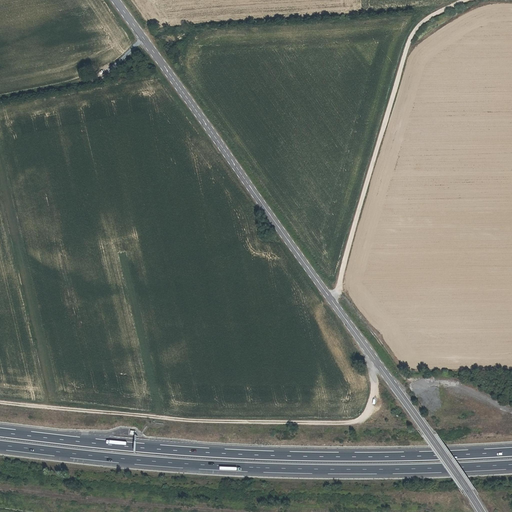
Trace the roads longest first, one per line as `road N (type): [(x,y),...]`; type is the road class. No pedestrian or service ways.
road 1 (tertiary): [(481,511),(115,0)]
road 2 (motorway): [(0,444),(204,465),(511,464)]
road 3 (motorway): [(511,451),(249,454),(0,432)]
road 4 (track): [(330,298),(410,40),(423,22),(467,0)]
